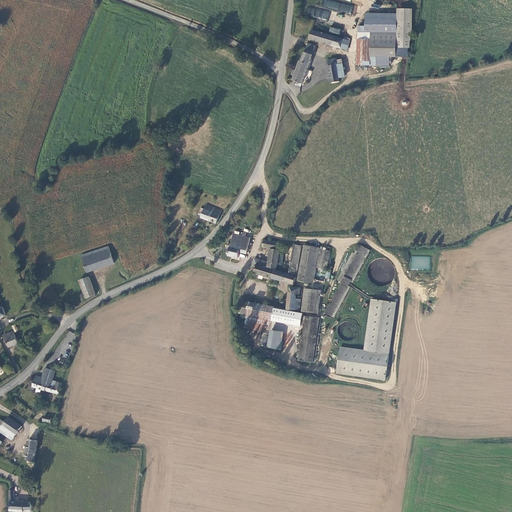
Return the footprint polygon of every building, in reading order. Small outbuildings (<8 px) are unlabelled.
[(323,0),(321,6),(350,15),(353,7),(330,0),(323,0)] [(310,16),(329,20),(331,11),(312,7),(310,16)] [(397,10),(397,21),(396,48),(410,48),(410,42),(410,36),(412,34),(412,10),(397,10)] [(397,21),(365,20),(365,28),(358,28),(357,66),(390,67),(390,58),(396,58),(396,48),(397,21)] [(310,40),(348,51),(350,42),(313,31),(310,40)] [(312,56),(315,50),(307,47),(305,53),(312,56)] [(312,56),(305,53),(302,62),(300,62),(297,71),(294,70),(292,75),(295,76),(294,82),(295,82),(295,85),(295,86),(297,87),(298,87),(299,86),(302,87),(312,56)] [(329,64),(332,84),(340,82),(340,79),(337,62),(337,60),(328,61),(327,64),(329,64)] [(216,223),(221,211),(206,205),(201,217),(216,223)] [(293,244),(288,270),(288,273),(268,268),(268,267),(276,268),(276,264),(277,264),(280,250),(281,243),(265,240),(263,247),(271,249),(269,263),(254,259),(252,268),(256,269),(255,272),(254,273),(294,284),(296,278),(290,274),(295,275),(301,245),(293,244)] [(304,244),(298,280),(311,283),(318,246),(304,244)] [(362,245),(326,313),(331,316),(368,248),(362,245)] [(239,249),(240,246),(236,246),(235,248),(230,247),(229,252),(228,251),(227,251),(226,252),(226,253),(226,254),(226,255),(227,255),(228,255),(229,256),(239,258),(240,250),(239,249)] [(320,246),(314,279),(325,281),(325,279),(330,279),(331,270),(331,247),(320,246)] [(100,267),(113,262),(108,247),(95,251),(100,267)] [(288,252),(280,250),(277,264),(285,265),(288,252)] [(87,271),(100,267),(95,251),(82,256),(87,271)] [(367,273),(367,277),(370,281),(373,284),(377,286),(382,287),(386,286),(390,283),(393,280),(395,276),(395,271),(394,266),(391,263),(387,260),(382,258),(377,259),(373,261),(369,264),(367,268),(367,273)] [(80,281),(86,298),(96,295),(90,278),(80,281)] [(291,287),(287,311),(299,311),(299,309),(301,301),(296,300),(297,295),(300,295),(301,289),(293,288),(291,287)] [(322,291),(309,288),(305,311),(318,313),(322,291)] [(397,302),(372,298),(365,350),(390,353),(397,302)] [(239,314),(247,315),(250,303),(238,301),(236,308),(240,309),(239,314)] [(272,320),(274,308),(250,303),(247,315),(255,317),(272,320)] [(245,330),(252,331),(255,317),(247,315),(245,330)] [(320,318),(305,316),(299,360),(314,362),(320,318)] [(270,329),(272,320),(255,317),(252,331),(263,333),(264,329),(270,329)] [(8,347),(18,343),(13,331),(4,335),(8,347)] [(270,333),(267,347),(275,348),(278,335),(270,333)] [(51,370),(45,368),(41,377),(36,376),(32,386),(45,389),(49,377),(51,370)] [(45,389),(60,394),(62,383),(52,380),(53,378),(49,377),(45,389)] [(11,418),(8,423),(5,426),(19,435),(24,427),(11,418)] [(15,440),(19,435),(5,426),(3,429),(2,431),(15,440)] [(29,439),(26,460),(32,461),(34,461),(38,441),(29,439)] [(10,502),(10,511),(23,511),(31,511),(32,506),(29,502),(14,502),(14,490),(8,490),(9,502),(10,502)]
